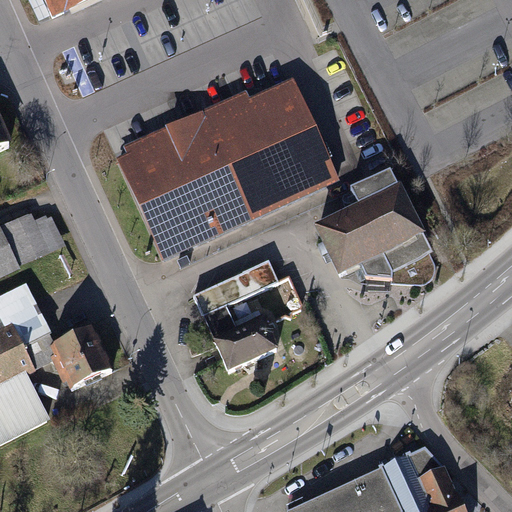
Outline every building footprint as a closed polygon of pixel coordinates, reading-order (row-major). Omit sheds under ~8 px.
[(33,0),(47,29),(110,0),(33,0)] [(121,163),(166,266),(334,192),(288,89),(121,163)] [(0,105),(0,158),(20,150),(0,105)] [(401,193),(322,232),(346,279),(361,271),(366,281),(418,284),(435,275),(435,262),(401,193)] [(37,218),(0,235),(0,288),(73,252),(57,221),(42,228),(37,218)] [(276,262),(194,299),(205,323),(287,287),(276,262)] [(0,449),(57,421),(38,383),(46,379),(40,365),(61,355),(59,349),(30,292),(0,306),(0,449)] [(264,318),(214,342),(230,375),(280,351),(264,318)] [(105,326),(59,349),(61,355),(81,394),(127,371),(105,326)] [(428,450),(295,511),(468,511),(448,469),(428,450)]
